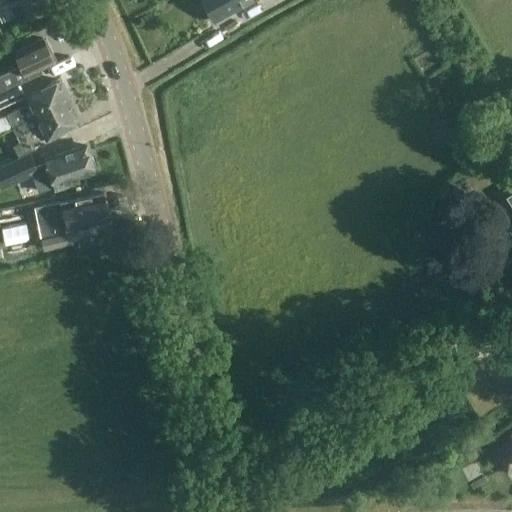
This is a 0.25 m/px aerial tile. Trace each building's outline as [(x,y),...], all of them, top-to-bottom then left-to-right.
[(0,0),(0,9),(22,0),(0,0)] [(202,0),(214,21),(251,0),(202,0)] [(0,90),(40,71),(39,67),(53,61),(49,52),(51,51),(45,39),(43,40),(42,38),(13,52),(19,64),(0,73),(0,90)] [(0,130),(11,125),(12,127),(70,99),(61,81),(59,82),(57,79),(43,86),(42,83),(23,92),(28,103),(6,113),(6,115),(0,117),(0,130)] [(79,117),(70,99),(12,127),(22,148),(45,137),(46,139),(65,130),(64,128),(77,121),(76,118),(79,117)] [(39,191),(53,186),(54,189),(78,181),(76,176),(93,171),(92,166),(94,165),(91,157),(89,157),(85,145),(44,159),(45,163),(31,169),(39,191)] [(67,227),(108,218),(103,193),(60,202),(63,215),(38,221),(44,248),(71,243),(68,229),(67,229),(67,227)] [(511,439),(497,448),(511,473),(511,472),(511,439)]
